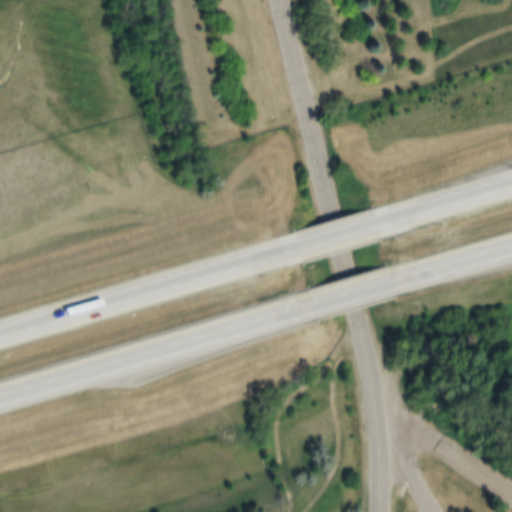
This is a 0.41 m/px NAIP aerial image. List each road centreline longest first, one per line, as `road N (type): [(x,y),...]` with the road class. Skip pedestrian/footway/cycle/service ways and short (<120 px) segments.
road 1 (tertiary): [(375,511),(369,361),(281,0)]
road 2 (motorway): [(0,408),(306,324)]
road 3 (motorway): [(292,266),(0,343)]
road 4 (motorway): [(408,232),(292,266)]
